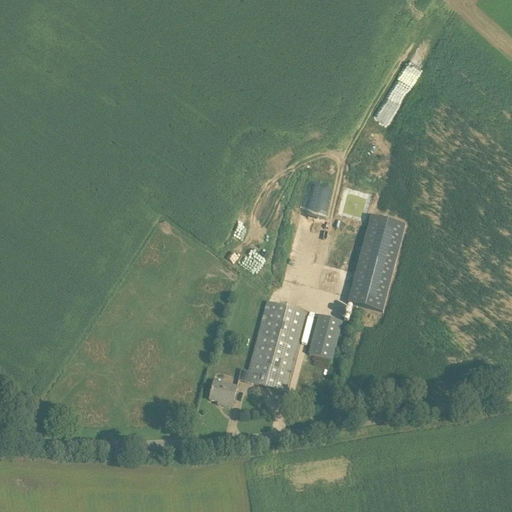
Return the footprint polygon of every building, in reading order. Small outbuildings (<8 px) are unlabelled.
[(316,248),(328,197),(315,194),(303,245),(316,248)] [(408,228),(372,218),(349,306),(384,315),(408,228)] [(285,394),(307,314),(268,304),(249,373),(241,371),(238,382),(285,394)] [(343,324),(319,317),(309,356),(332,362),(343,324)] [(237,389),(214,383),(210,401),(224,405),(224,408),(232,410),(237,389)]
